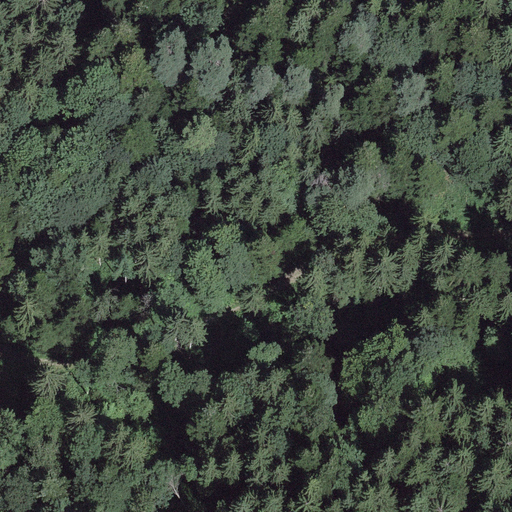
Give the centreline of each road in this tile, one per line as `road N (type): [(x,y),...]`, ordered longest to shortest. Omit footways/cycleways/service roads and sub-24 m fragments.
road 1 (track): [(0,347),(42,366),(94,361),(201,324),(323,257),(374,240),(511,237)]
road 2 (track): [(56,0),(77,54),(79,89),(71,111),(0,189)]
